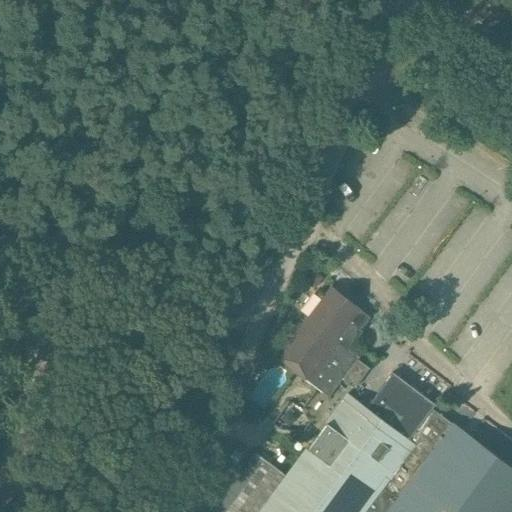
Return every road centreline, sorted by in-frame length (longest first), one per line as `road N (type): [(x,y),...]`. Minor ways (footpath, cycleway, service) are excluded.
road 1 (unclassified): [(401,0),(262,306),(183,295),(128,273)]
road 2 (unclassified): [(128,273),(26,360),(0,471)]
road 3 (track): [(178,511),(224,417),(262,306)]
road 4 (unclassified): [(128,273),(0,223)]
